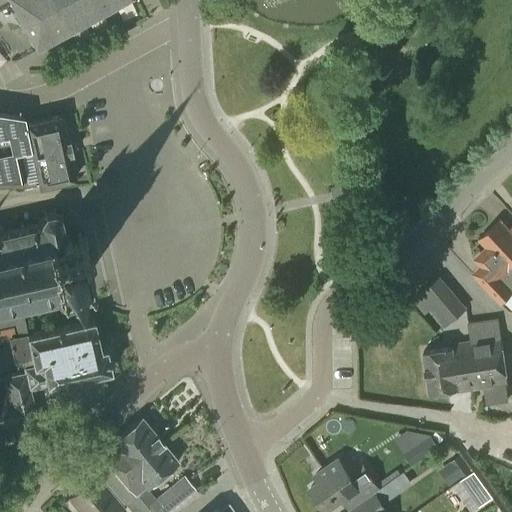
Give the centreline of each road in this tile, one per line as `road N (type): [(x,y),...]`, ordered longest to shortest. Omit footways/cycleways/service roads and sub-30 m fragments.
road 1 (secondary): [(211,356),(255,252),(256,212),(190,94),(187,23)]
road 2 (residential): [(316,395),(321,318),(330,298),(389,262),(511,151)]
road 3 (tertiary): [(3,511),(166,364),(211,356)]
road 4 (residential): [(187,23),(53,93),(0,97)]
road 5 (residential): [(316,395),(504,440)]
